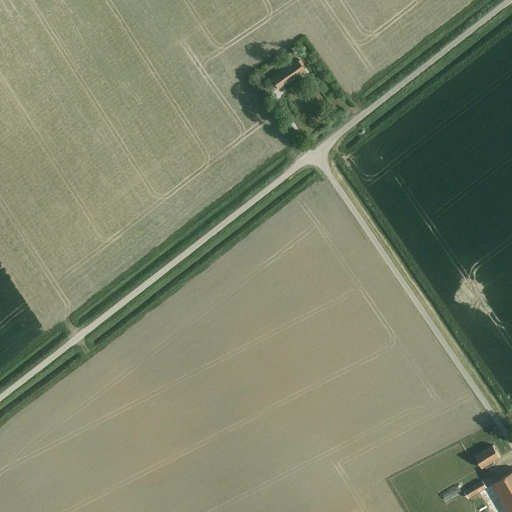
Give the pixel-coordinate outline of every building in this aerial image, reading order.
[(284,70),(291,79),(304,70),(301,65),(303,64),(300,60),(284,70)] [(259,69),(250,75),(255,83),(264,77),(259,69)] [(291,79),(284,70),(269,81),(272,86),(274,84),(278,89),(291,79)] [(491,463),(500,457),(493,445),(475,456),(482,468),(485,466),(486,468),(492,465),(491,463)] [(441,485),(447,482),(449,484),(456,480),(448,467),(434,475),(441,485)] [(508,511),(511,511),(511,471),(492,484),(508,511)] [(467,476),(451,486),(454,492),(471,483),(467,476)] [(469,498),(486,488),(482,481),(465,491),(469,498)]
